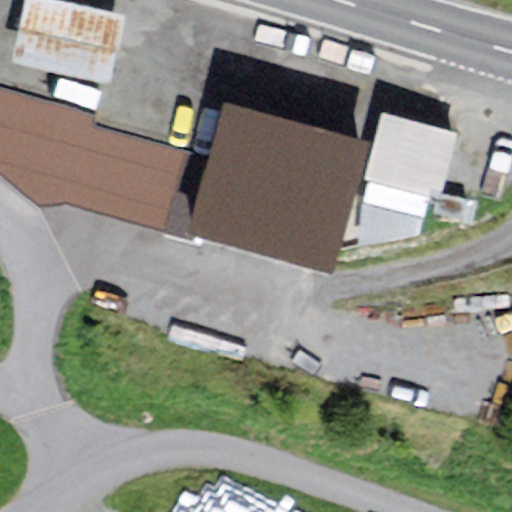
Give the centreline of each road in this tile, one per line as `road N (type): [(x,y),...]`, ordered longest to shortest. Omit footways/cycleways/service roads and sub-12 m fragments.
road 1 (residential): [(25,511),(104,468),(223,445),(414,511)]
road 2 (primary): [(511,50),(342,0)]
